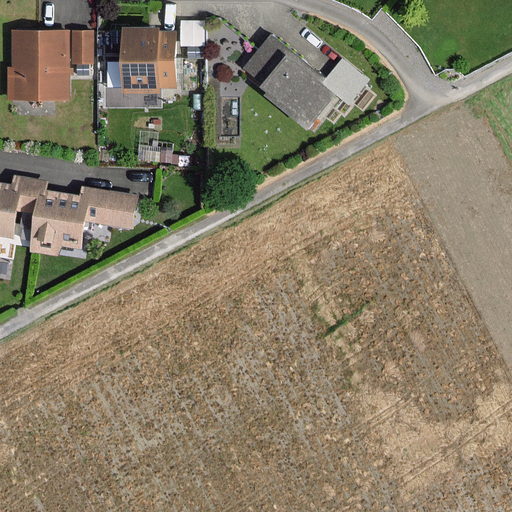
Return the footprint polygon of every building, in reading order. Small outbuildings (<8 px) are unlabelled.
[(161,28),(127,28),(126,91),(159,91),(159,87),(175,87),(176,33),(161,33),(161,28)] [(93,62),(93,31),(74,31),(74,62),(93,62)] [(69,32),(15,32),(15,68),(10,68),(10,99),(70,98),(69,64),(69,59),(69,32)] [(289,49),(273,36),(247,67),(266,83),(263,86),(271,93),(270,95),(308,127),(335,95),(285,53),(289,49)] [(16,174),(14,184),(0,182),(0,236),(19,239),(23,213),(39,215),(43,189),(49,190),(51,179),(16,174)] [(83,184),(82,194),(49,190),(43,189),(39,215),(33,252),(62,256),(64,245),(86,249),(90,222),(136,228),(141,192),(83,184)]
